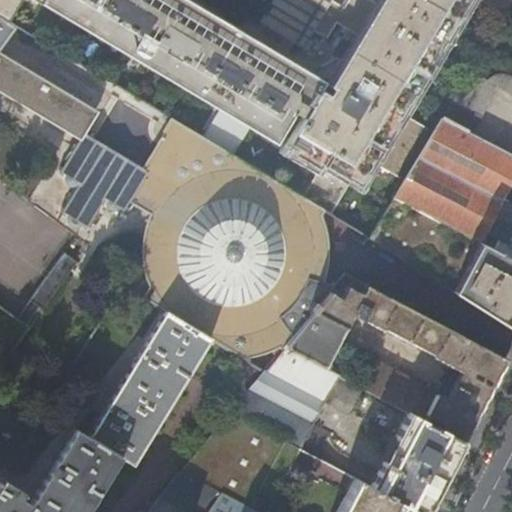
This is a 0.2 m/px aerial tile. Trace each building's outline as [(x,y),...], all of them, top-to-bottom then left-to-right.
[(0,0),(0,17),(2,19),(14,0),(0,0)] [(47,0),(223,105),(203,138),(236,157),(255,124),(281,140),(296,114),(302,117),(318,92),(322,84),(185,0),(47,0)] [(357,36),(376,5),(367,0),(347,0),(342,8),(330,2),(331,0),(271,0),(258,23),(302,49),(313,31),(327,40),(336,24),(357,36)] [(378,0),(376,5),(357,36),(326,87),(329,89),(325,96),(318,92),(302,117),(305,119),(289,145),(322,165),(303,197),(320,207),(331,214),(365,157),(404,182),(433,133),(394,108),(458,0),(474,0),(503,14),(511,0),(378,0)] [(2,19),(0,17),(0,36),(10,23),(2,19)] [(98,110),(0,51),(0,91),(80,139),(83,133),(98,110)] [(469,72),(442,118),(471,133),(496,85),(511,92),(511,75),(508,74),(507,74),(504,73),(502,73),(500,74),(499,74),(497,74),(494,76),(490,79),(487,82),(469,72)] [(442,118),(433,133),(404,182),(395,195),(503,253),(511,257),(511,154),(471,133),(442,118)] [(180,142),(188,129),(174,121),(166,134),(180,142)] [(145,175),(132,197),(156,211),(147,232),(146,241),(149,242),(149,246),(150,267),(159,290),(161,291),(149,300),(166,310),(211,337),(248,359),(247,354),(280,342),(284,346),(285,345),(329,291),(335,284),(316,279),(320,259),(320,241),(314,217),(320,207),(303,197),(236,157),(203,138),(188,129),(180,142),(166,134),(144,169),(145,175)] [(145,175),(144,169),(120,155),(111,150),(83,133),(80,139),(67,158),(69,160),(61,174),(64,175),(66,172),(68,175),(68,176),(67,178),(67,179),(68,180),(69,182),(70,184),(71,184),(73,184),(75,184),(77,183),(78,182),(81,185),(75,194),(71,192),(69,196),(72,198),(66,208),(63,206),(61,209),(64,211),(61,215),(64,217),(67,213),(70,216),(70,220),(71,222),(72,223),(74,224),(75,225),(76,226),(79,226),(81,225),(83,224),(85,224),(83,227),(85,229),(87,226),(91,228),(93,225),(89,223),(96,213),(99,215),(101,211),(98,209),(104,199),(107,200),(107,202),(107,203),(107,205),(108,206),(110,208),(111,208),(113,209),(115,209),(117,208),(118,207),(119,206),(121,207),(120,210),(123,211),(124,209),(128,210),(130,207),(127,206),(132,197),(145,175)] [(120,155),(124,147),(116,142),(111,150),(120,155)] [(511,257),(503,253),(395,195),(370,237),(511,328),(511,257)] [(29,300),(42,309),(77,262),(64,252),(29,300)] [(329,291),(285,345),(325,367),(350,315),(359,319),(359,318),(380,329),(381,328),(432,354),(431,356),(450,367),(437,393),(376,361),(362,387),(363,387),(407,411),(423,420),(426,414),(438,421),(436,426),(463,441),(485,399),(505,359),(370,288),(365,285),(361,292),(345,284),(339,296),(329,291)] [(0,367),(31,324),(0,301),(0,367)] [(3,479),(0,483),(0,511),(86,511),(120,456),(133,464),(211,337),(166,310),(90,435),(76,427),(55,461),(51,458),(45,469),(49,472),(33,497),(3,479)] [(285,345),(284,346),(232,409),(299,445),(312,422),(314,420),(325,397),(351,410),(363,387),(362,387),(325,367),(285,345)] [(302,447),(299,445),(232,409),(180,472),(222,494),(256,511),(267,511),(287,473),(304,481),(311,468),(295,460),(302,447)] [(436,426),(423,420),(407,411),(369,484),(421,511),(425,511),(444,477),(463,441),(436,426)] [(187,511),(209,511),(222,494),(180,472),(162,496),(187,511)] [(421,511),(369,484),(355,476),(337,511),(421,511)] [(256,511),(222,494),(209,511),(256,511)]
